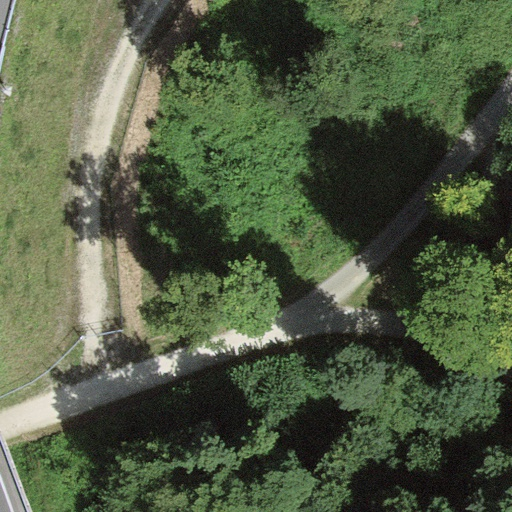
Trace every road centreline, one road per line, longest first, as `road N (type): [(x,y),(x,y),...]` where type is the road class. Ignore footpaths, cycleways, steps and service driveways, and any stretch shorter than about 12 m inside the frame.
road 1 (track): [(78,400),(292,338),(387,324),(511,356)]
road 2 (track): [(292,338),(511,79)]
